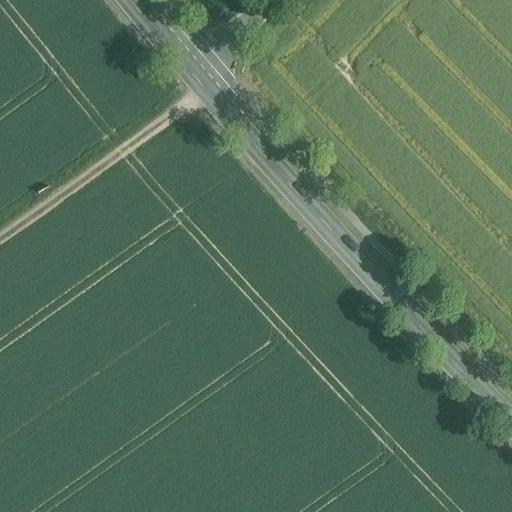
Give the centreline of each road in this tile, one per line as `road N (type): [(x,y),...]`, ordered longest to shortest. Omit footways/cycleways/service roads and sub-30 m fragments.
road 1 (secondary): [(511,422),(192,73)]
road 2 (track): [(0,240),(183,108),(192,73)]
